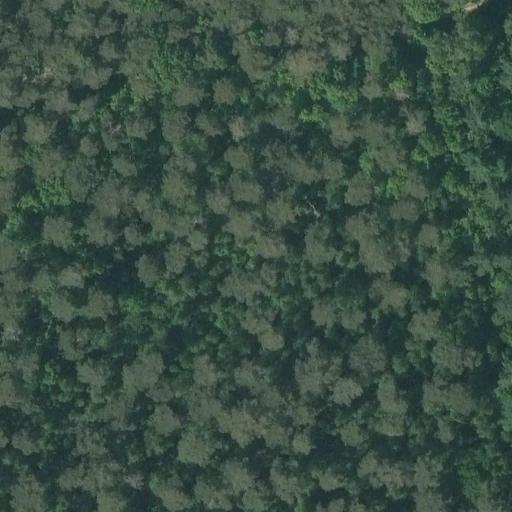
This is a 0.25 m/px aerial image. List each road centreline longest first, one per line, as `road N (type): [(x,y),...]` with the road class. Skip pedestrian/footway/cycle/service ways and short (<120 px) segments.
road 1 (track): [(0,88),(501,0)]
road 2 (track): [(425,14),(511,475)]
